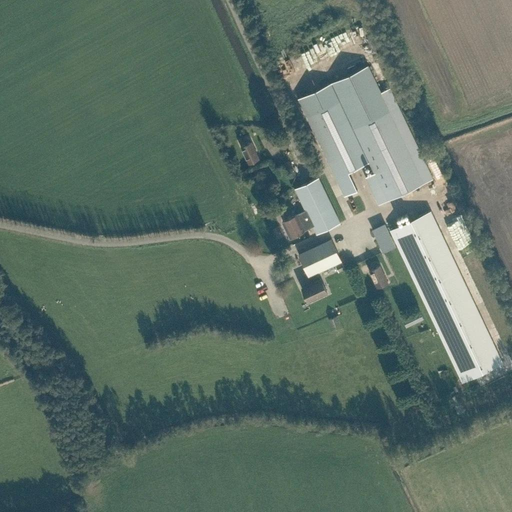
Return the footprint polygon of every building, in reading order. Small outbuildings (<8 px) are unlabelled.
[(399,106),(354,127),(341,100),(308,115),(337,177),(370,161),(375,172),(366,176),(379,204),(433,178),(399,106)] [(242,146),(247,157),(250,163),(260,158),(252,141),(242,146)] [(294,187),(304,207),(312,223),(316,234),(340,221),(318,176),(294,187)] [(312,223),(304,207),(297,210),(297,215),(284,221),(291,237),(305,230),(304,227),(312,223)] [(411,220),(391,229),(422,294),(432,317),(452,307),(442,285),(411,220)] [(385,223),(373,229),(384,251),(395,245),(385,223)] [(332,238),(299,254),(309,276),(342,260),(332,238)] [(380,265),(370,270),(377,287),(388,282),(380,265)] [(321,279),(302,288),(308,301),(327,293),(321,279)] [(337,315),(328,318),(332,326),(340,323),(337,315)]
